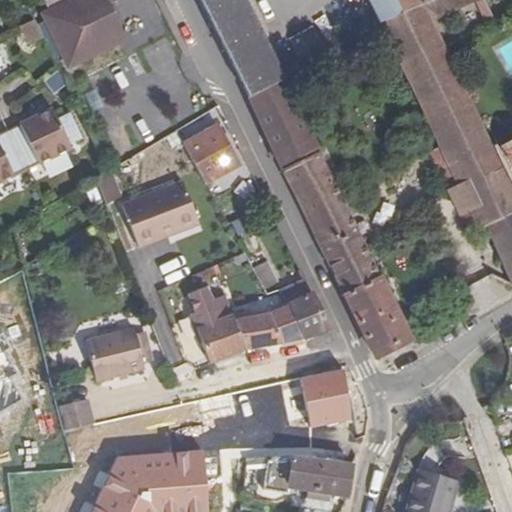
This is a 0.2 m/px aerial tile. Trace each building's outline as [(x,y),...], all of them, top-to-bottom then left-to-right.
[(43,0),(44,1),(49,13),(44,16),(68,62),(118,37),(99,0),(43,0)] [(99,0),(118,37),(125,34),(108,0),(99,0)] [(199,0),(247,99),(284,79),(245,0),(199,0)] [(366,0),(378,25),(433,0),(366,0)] [(482,0),(433,0),(378,25),(438,149),(428,153),(467,234),(484,228),(511,287),(511,196),(431,24),(475,4),(483,21),(491,17),(482,0)] [(120,41),(118,37),(68,62),(69,65),(120,41)] [(413,340),(284,79),(247,99),(373,361),(413,340)] [(8,131),(24,165),(69,144),(53,110),(8,131)] [(238,167),(216,127),(207,132),(182,145),(204,185),(208,183),(218,202),(226,197),(217,178),(238,167)] [(0,175),(24,165),(8,131),(0,133),(0,175)] [(511,173),(511,142),(499,150),(511,173)] [(110,172),(96,180),(105,205),(116,197),(110,172)] [(128,222),(139,247),(169,238),(167,233),(197,223),(183,185),(121,206),(127,221),(125,221),(126,223),(128,222)] [(197,223),(167,233),(169,238),(199,228),(197,223)] [(278,283),(267,262),(252,270),(263,290),(278,283)] [(210,365),(244,352),(231,323),(232,320),(232,318),(231,315),(221,319),(197,275),(179,283),(195,313),(191,315),(210,365)] [(286,305),(305,340),(327,331),(302,280),(279,291),(286,305)] [(305,340),(286,305),(269,313),(281,346),(305,340)] [(281,346),(269,313),(232,320),(231,323),(244,352),(281,346)] [(144,362),(136,335),(134,329),(87,341),(97,383),(146,369),(144,362)] [(136,335),(144,362),(153,360),(146,333),(136,335)] [(349,414),(342,370),(300,378),(310,420),(349,414)] [(65,434),(95,427),(90,406),(60,413),(65,434)] [(351,467),(292,458),(271,459),(267,459),(262,493),(287,497),(288,489),(308,492),(332,496),(347,498),(351,467)] [(448,511),(458,484),(419,471),(405,511),(448,511)] [(331,502),(332,496),(308,492),(307,499),(331,502)]
